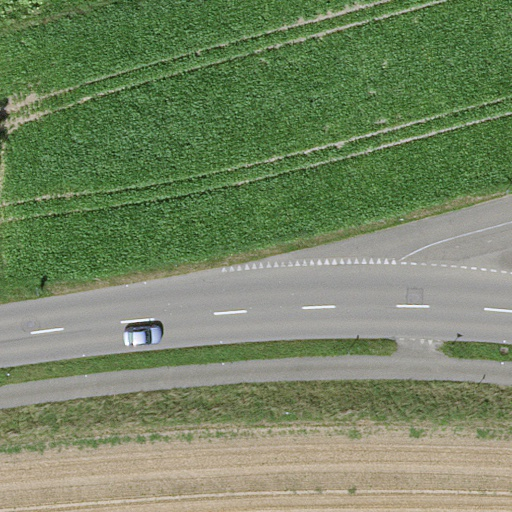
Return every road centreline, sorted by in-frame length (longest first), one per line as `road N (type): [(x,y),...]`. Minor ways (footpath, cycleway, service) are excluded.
road 1 (tertiary): [(375,302),(0,337)]
road 2 (tertiary): [(511,223),(408,257),(375,302)]
road 3 (tertiary): [(511,313),(375,302)]
